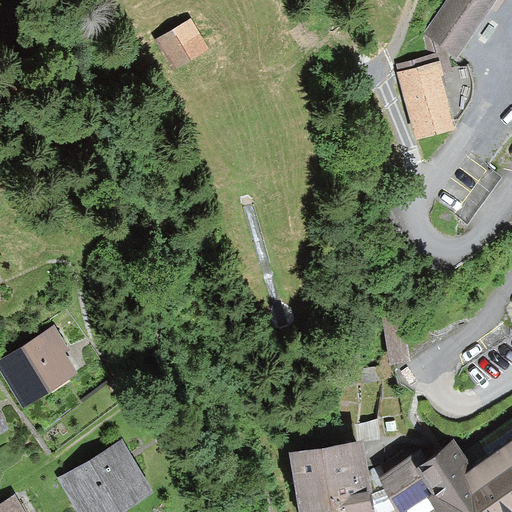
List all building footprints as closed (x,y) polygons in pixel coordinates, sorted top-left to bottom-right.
[(501,0),(444,0),(423,33),(446,48),(456,54),(487,7),(494,12),(501,0)] [(208,46),(189,15),(153,38),(171,68),(179,63),(184,72),(206,59),(200,50),(208,46)] [(446,48),(423,33),(428,52),(393,62),(414,135),(454,124),(439,72),(452,68),(446,48)] [(389,362),(409,358),(400,307),(380,310),(389,362)] [(68,345),(53,322),(0,355),(0,369),(21,402),(75,367),(63,349),(68,345)] [(0,433),(10,428),(0,407),(0,433)] [(379,440),(376,419),(354,423),(355,431),(288,443),(298,499),(306,502),(308,511),(376,511),(368,467),(364,442),(379,440)] [(511,511),(511,428),(470,457),(451,430),(417,454),(412,446),(383,467),(378,460),(368,467),(376,511),(380,511),(400,498),(409,511),(511,511)] [(110,511),(152,487),(121,436),(56,475),(77,511),(110,511)] [(0,511),(26,511),(14,492),(0,499),(0,511)]
